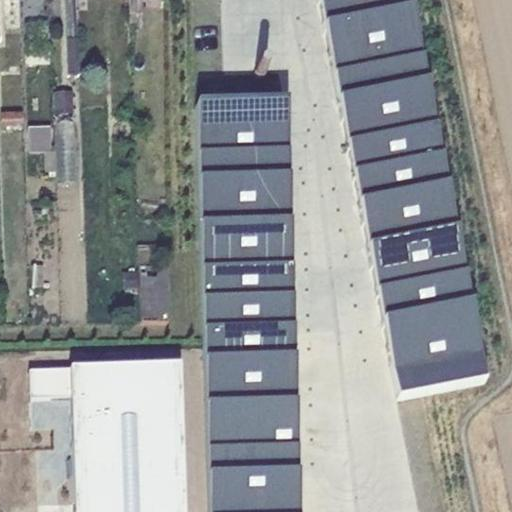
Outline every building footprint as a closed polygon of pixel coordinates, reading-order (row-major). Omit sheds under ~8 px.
[(74,0),(63,0),(66,78),(78,77),(74,0)] [(127,0),(128,16),(141,16),(140,0),(127,0)] [(315,0),(322,30),(409,13),(406,0),(315,0)] [(409,13),(322,30),(336,104),(424,86),(409,13)] [(48,25),(26,26),(28,68),(49,67),(48,25)] [(424,86),(336,104),(345,148),(433,130),(424,86)] [(71,93),(52,94),(52,117),(72,116),(71,93)] [(197,186),(287,184),(284,106),(194,108),(197,186)] [(22,114),(0,114),(0,127),(23,127),(22,114)] [(49,129),(27,130),(27,155),(43,155),(44,173),(53,173),(52,148),(50,148),(49,129)] [(433,130),(345,148),(351,179),(439,162),(433,130)] [(439,162),(351,179),(357,210),(445,192),(439,162)] [(287,184),(197,186),(199,232),(288,230),(287,184)] [(445,192),(357,210),(366,251),(453,234),(445,192)] [(288,230),(199,232),(199,233),(199,236),(200,254),(200,257),(200,272),(200,275),(289,274),(288,230)] [(453,234),(366,251),(374,295),(462,278),(453,234)] [(137,274),(138,291),(139,325),(167,324),(166,269),(155,269),(154,247),(136,248),(137,274)] [(42,268),(30,268),(30,290),(43,290),(42,268)] [(138,291),(137,274),(121,274),(122,292),(138,291)] [(289,274),(200,275),(201,306),(290,304),(289,274)] [(462,278),(374,295),(381,327),(469,309),(462,278)] [(290,304),(201,306),(201,323),(202,336),(291,334),(290,304)] [(469,309),(381,327),(396,402),(454,390),(484,385),(469,309)] [(291,334),(202,336),(202,349),(203,367),(292,365),(291,334)] [(292,365),(203,367),(204,407),(204,412),(294,411),(292,365)] [(294,411),(204,412),(205,456),(295,454),(294,411)] [(297,511),(295,454),(205,456),(206,486),(206,511),(297,511)]
